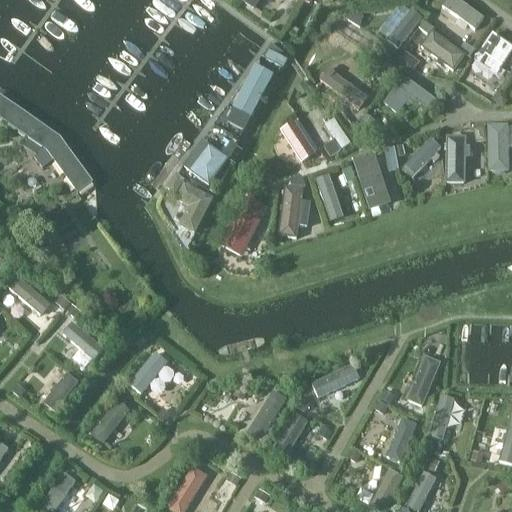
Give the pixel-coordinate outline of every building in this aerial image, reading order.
[(241,0),(242,0),(269,18),(280,2),(281,2),(282,0),(241,0)] [(462,0),(445,0),(442,5),(475,30),(485,17),(462,0)] [(400,49),(421,16),(408,8),(387,41),(400,49)] [(339,17),(330,31),(359,49),(368,35),(339,17)] [(434,30),(422,44),(454,70),(466,55),(434,30)] [(493,80),(511,49),(511,43),(493,32),(472,66),(493,80)] [(431,108),(438,97),(401,74),(383,102),(399,113),(410,95),(431,108)] [(339,93),(358,109),(367,98),(348,82),(339,93)] [(0,120),(23,137),(32,126),(0,102),(0,120)] [(280,129),(301,162),(318,151),(297,118),(280,129)] [(485,123),(486,171),(509,171),(508,123),(485,123)] [(443,182),(466,182),(465,135),(443,135),(443,182)] [(402,168),(414,178),(441,146),(430,136),(402,168)] [(403,168),(400,146),(383,148),(387,170),(403,168)] [(374,154),(352,162),(372,215),(394,207),(374,154)] [(334,186),(339,184),(335,171),(315,179),(331,222),(345,216),(334,186)] [(175,200),(187,206),(178,225),(197,234),(215,197),(184,182),(175,200)] [(298,225),(307,225),(308,200),(302,200),(302,186),(282,186),(280,234),(297,235),(298,225)] [(244,197),(224,249),(245,257),(265,205),(244,197)] [(21,275),(10,287),(40,315),(51,303),(21,275)] [(153,350),(130,386),(144,395),(166,359),(153,350)] [(421,406),(442,362),(425,354),(405,398),(421,406)] [(310,383),(318,398),(359,378),(352,363),(310,383)] [(65,371),(46,402),(60,410),(79,380),(65,371)] [(264,440),(286,397),(270,389),(248,432),(264,440)] [(444,439),(453,400),(440,396),(430,436),(444,439)] [(115,399),(91,437),(105,446),(128,407),(115,399)] [(287,455),(308,420),(294,412),(273,447),(287,455)] [(502,444),(498,460),(511,463),(511,415),(500,413),(493,442),(502,444)] [(324,445),(331,430),(308,419),(301,435),(324,445)] [(402,419),(385,456),(402,464),(419,427),(402,419)] [(0,460),(9,448),(0,440),(0,460)] [(375,463),(369,476),(383,482),(372,506),(386,511),(388,511),(404,476),(375,463)] [(173,511),(184,511),(209,476),(194,465),(166,507),(173,511)] [(38,511),(55,511),(74,478),(61,471),(38,511)] [(417,511),(419,511),(436,477),(422,471),(405,506),(417,511)]
